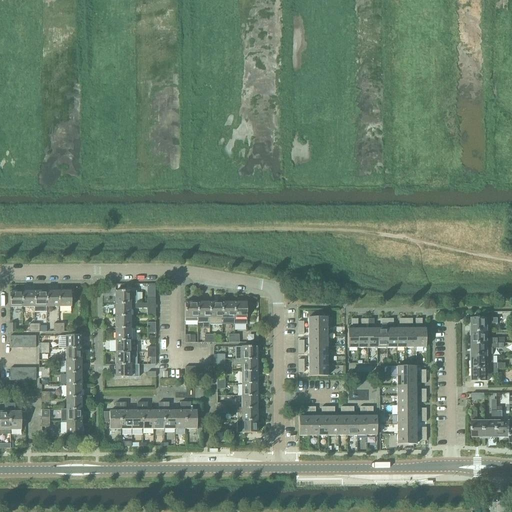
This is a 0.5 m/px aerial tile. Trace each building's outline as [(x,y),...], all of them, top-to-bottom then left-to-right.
[(34,292),(34,307),(34,312),(46,312),(46,307),(46,292),(44,292),(44,291),(38,291),(38,292),(34,292)] [(9,292),(9,307),(22,307),(22,292),(9,292)] [(22,292),(22,307),(34,307),(34,292),(22,292)] [(46,292),(46,307),(58,307),(58,292),(46,292)] [(58,292),(58,307),(71,307),(71,292),(58,292)] [(135,292),(130,292),(114,292),(114,305),(130,305),(130,304),(133,304),(136,304),(135,292)] [(184,303),(184,318),(184,322),(197,322),(197,303),(184,303)] [(209,323),(209,303),(197,303),(197,322),(197,323),(209,323)] [(221,325),(222,303),(209,303),(209,323),(209,325),(221,325)] [(233,325),(233,303),(222,303),(221,325),(233,325)] [(233,303),(233,325),(246,325),(246,303),(233,303)] [(114,317),(130,317),(130,305),(114,305),(114,317)] [(114,329),(130,329),(130,317),(114,317),(114,329)] [(308,328),(327,328),(327,318),(308,318),(308,328)] [(471,332),(488,332),(488,324),(497,324),(497,318),(471,318),(471,332)] [(308,338),(327,338),(327,328),(308,328),(308,338)] [(114,341),(130,341),(136,341),(136,329),(130,329),(114,329),(114,341)] [(347,329),(347,349),(357,349),(357,329),(347,329)] [(367,349),(367,329),(357,329),(357,349),(367,349)] [(376,349),(376,329),(367,329),(367,349),(376,349)] [(386,349),(386,329),(376,329),(376,349),(386,349)] [(396,349),(396,329),(386,329),(386,349),(396,349)] [(405,349),(405,329),(396,329),(396,349),(405,349)] [(415,349),(415,329),(405,329),(405,349),(415,349)] [(415,329),(415,349),(425,349),(425,329),(415,329)] [(504,338),(497,338),(488,338),(488,332),(471,332),(471,344),(497,344),(504,344),(504,338)] [(65,348),(80,348),(80,336),(65,336),(65,348)] [(308,347),(327,347),(327,338),(308,338),(308,347)] [(130,341),(114,341),(114,354),(130,354),(130,353),(130,341)] [(471,357),(493,357),(493,349),(497,349),(497,344),(471,344),(471,357)] [(235,360),(256,359),(256,347),(235,347),(235,360)] [(308,357),(327,357),(327,347),(308,347),(308,357)] [(80,348),(65,348),(66,361),(81,360),(80,348)] [(136,353),(130,353),(130,354),(114,354),(114,366),(130,366),(130,365),(136,365),(136,353)] [(308,366),(327,366),(327,357),(308,357),(308,366)] [(471,369),(497,369),(497,363),(493,363),(493,357),(471,357),(471,369)] [(231,365),(241,365),(241,372),(256,372),(256,359),(235,360),(231,360),(231,365)] [(81,360),(66,361),(66,373),(81,373),(81,360)] [(130,366),(114,366),(114,378),(130,378),(130,366)] [(327,366),(308,366),(308,376),(327,376),(327,366)] [(414,367),(396,367),(396,377),(414,377),(414,367)] [(497,369),(471,369),(471,382),(487,382),(487,374),(497,374),(497,369)] [(241,384),(256,384),(256,372),(241,372),(241,384)] [(81,373),(66,373),(66,385),(81,385),(81,373)] [(414,377),(396,377),(396,387),(414,386),(414,377)] [(241,396),(256,396),(256,384),(241,384),(241,396)] [(81,385),(66,385),(66,397),(81,397),(81,385)] [(414,386),(396,387),(396,396),(414,396),(414,386)] [(241,408),(256,408),(256,396),(241,396),(241,408)] [(414,396),(396,396),(396,406),(414,406),(414,396)] [(81,397),(66,397),(66,409),(81,409),(81,397)] [(120,429),(120,403),(114,403),(114,411),(108,411),(108,429),(120,429)] [(131,429),(131,411),(125,411),(125,403),(120,403),(120,429),(131,429)] [(142,429),(141,403),(136,403),(136,411),(131,411),(131,429),(142,429)] [(153,429),(153,411),(146,411),(146,403),(141,403),(142,429),(153,429)] [(163,429),(163,403),(158,403),(158,411),(153,411),(153,429),(163,429)] [(174,429),(174,411),(168,411),(168,403),(163,403),(163,429),(174,429)] [(184,429),(184,403),(179,403),(179,411),(174,411),(174,429),(184,429)] [(184,403),(184,429),(195,429),(195,411),(190,411),(190,403),(184,403)] [(0,411),(0,430),(9,430),(9,404),(4,404),(4,412),(0,411)] [(9,404),(9,430),(20,430),(20,412),(14,412),(14,404),(9,404)] [(414,406),(396,406),(396,415),(414,415),(414,406)] [(236,420),(241,420),(256,420),(256,408),(241,408),(236,408),(236,420)] [(60,422),(66,422),(81,421),(81,409),(66,409),(66,410),(60,410),(60,422)] [(496,438),(496,411),(491,411),(491,421),(484,421),(484,438),(496,438)] [(496,411),(496,438),(509,437),(509,427),(509,421),(502,421),(501,411),(496,411)] [(484,438),(484,421),(477,421),(477,412),(471,412),(471,438),(484,438)] [(414,415),(396,415),(396,425),(415,425),(414,415)] [(298,417),(298,436),(308,436),(308,417),(298,417)] [(308,417),(308,436),(318,436),(318,417),(308,417)] [(318,417),(318,436),(327,436),(327,417),(318,417)] [(327,417),(327,436),(337,436),(337,417),(327,417)] [(337,417),(337,436),(347,436),(346,417),(337,417)] [(346,417),(347,436),(356,436),(356,417),(346,417)] [(356,417),(356,436),(366,436),(366,417),(356,417)] [(376,436),(375,417),(366,417),(366,436),(376,436)] [(256,420),(241,420),(241,433),(256,433),(256,420)] [(66,434),(81,434),(81,421),(66,422),(66,434)] [(415,425),(396,425),(396,435),(415,435),(415,425)] [(415,435),(396,435),(396,445),(415,444),(415,435)]
